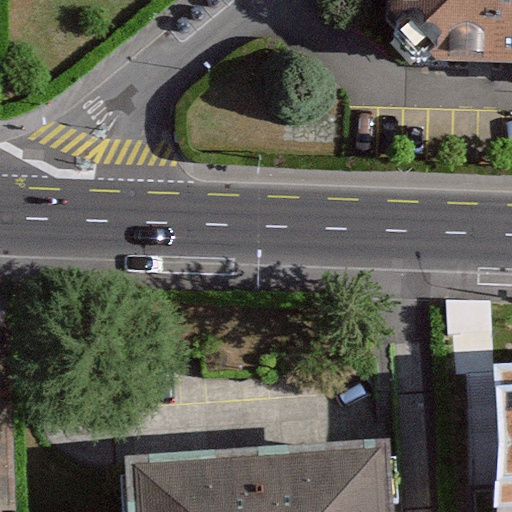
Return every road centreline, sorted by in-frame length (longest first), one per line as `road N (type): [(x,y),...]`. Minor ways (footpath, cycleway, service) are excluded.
road 1 (secondary): [(68,218),(511,236)]
road 2 (residential): [(68,218),(94,153),(147,93),(254,0)]
